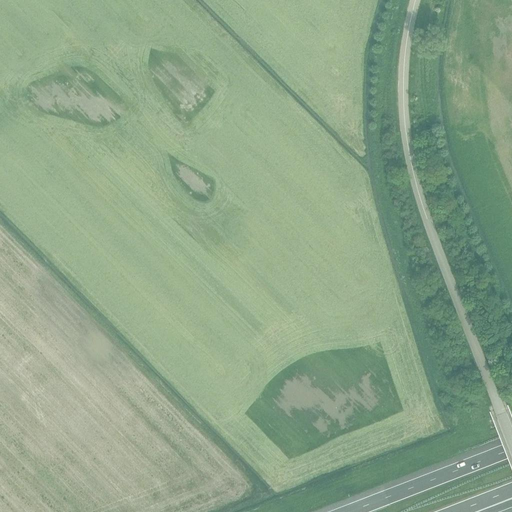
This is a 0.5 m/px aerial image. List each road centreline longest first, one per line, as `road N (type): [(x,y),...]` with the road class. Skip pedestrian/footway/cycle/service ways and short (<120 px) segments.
road 1 (unclassified): [(511,447),(418,187),(403,105),(413,0)]
road 2 (motorway): [(511,449),(350,511)]
